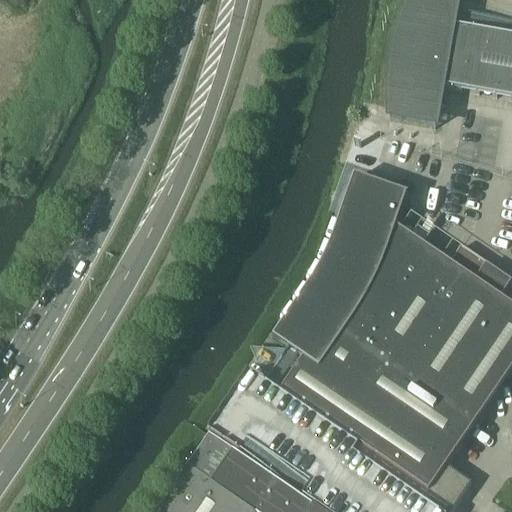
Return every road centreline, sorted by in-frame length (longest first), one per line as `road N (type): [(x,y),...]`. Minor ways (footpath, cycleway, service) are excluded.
road 1 (primary): [(0,475),(118,293),(203,132),(242,0)]
road 2 (primary): [(190,0),(120,180),(0,392)]
